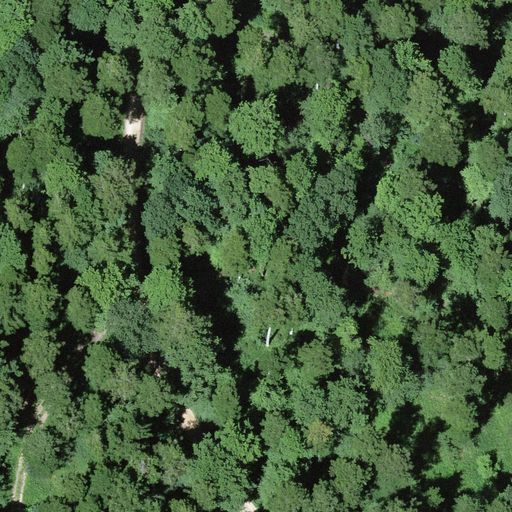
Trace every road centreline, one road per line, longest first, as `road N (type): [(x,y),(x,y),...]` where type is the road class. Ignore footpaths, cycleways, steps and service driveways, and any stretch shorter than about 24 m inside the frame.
road 1 (track): [(133,0),(127,198),(135,281),(172,396),(250,511)]
road 2 (track): [(128,151),(55,272),(0,404)]
